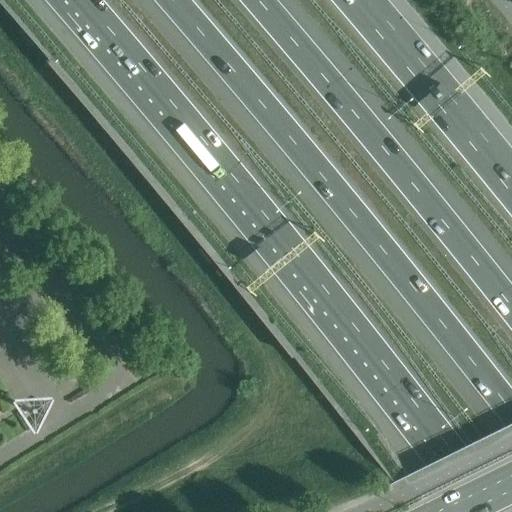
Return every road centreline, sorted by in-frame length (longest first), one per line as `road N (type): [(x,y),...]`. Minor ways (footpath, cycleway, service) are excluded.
road 1 (motorway): [(77,0),(384,365),(496,511)]
road 2 (motorway): [(171,0),(511,412)]
road 3 (motorway): [(511,306),(257,0)]
road 4 (unclassified): [(0,190),(109,358),(112,375),(106,392),(0,457)]
road 5 (motorway): [(511,183),(360,0)]
